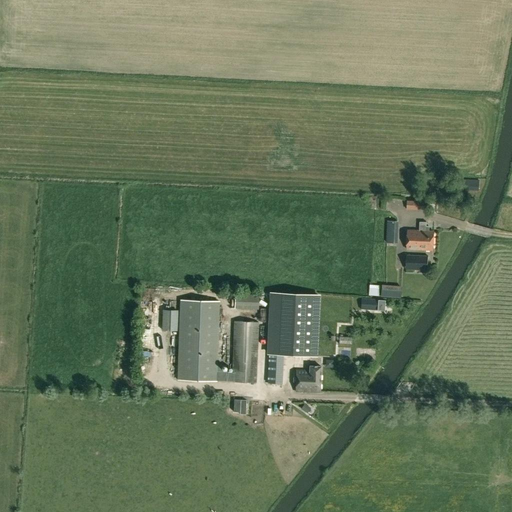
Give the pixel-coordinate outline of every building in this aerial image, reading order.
[(455,179),(454,189),(479,191),(480,180),(455,179)] [(408,201),(407,210),(428,211),(428,201),(408,201)] [(387,220),(387,243),(398,244),(399,221),(387,220)] [(408,230),(407,249),(433,250),(434,231),(429,231),(430,226),(427,226),(427,222),(420,222),(419,231),(408,230)] [(407,255),(406,269),(428,270),(428,256),(407,255)] [(366,293),(375,293),(375,282),(366,282),(366,293)] [(380,297),(401,298),(401,286),(381,285),(380,297)] [(257,308),(258,293),(235,292),(234,307),(257,308)] [(321,294),(271,292),(268,353),(317,356),(321,294)] [(138,303),(148,303),(148,293),(139,293),(138,303)] [(378,299),(361,298),(361,309),(375,310),(375,308),(377,308),(378,299)] [(216,381),(232,381),(232,382),(257,383),(259,322),(234,321),(232,372),(216,371),(218,301),(180,300),(178,380),(216,381)] [(328,356),(347,356),(347,344),(328,344),(328,356)] [(266,363),(265,383),(282,384),(283,364),(266,363)] [(319,392),(320,366),(309,366),(309,371),(296,371),(296,391),(319,392)]
